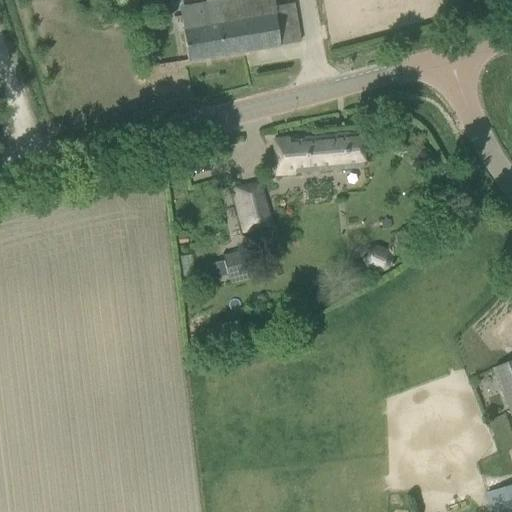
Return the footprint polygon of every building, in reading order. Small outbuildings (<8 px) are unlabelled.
[(209,0),(204,1),(207,22),(181,26),(187,61),(297,42),(293,22),(297,21),(293,2),(274,4),(273,0),(209,0)] [(273,140),(276,174),(362,166),(360,132),(303,137),(303,140),(292,141),(292,138),(273,140)] [(231,187),(242,231),(271,224),(260,179),(231,187)] [(366,267),(381,272),(389,268),(392,258),(388,249),(375,244),(365,247),(361,258),(366,267)] [(222,259),(209,263),(213,277),(226,274),(228,282),(251,276),(243,249),(221,254),(222,259)] [(511,360),(493,369),(511,416),(511,360)] [(511,511),(511,483),(485,492),(491,511),(511,511)]
